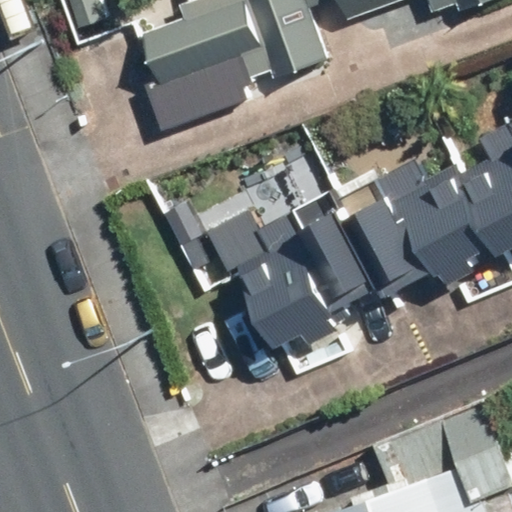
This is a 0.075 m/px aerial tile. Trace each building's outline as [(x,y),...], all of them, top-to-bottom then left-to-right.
[(185,0),(141,16),(157,58),(144,63),(167,124),(254,93),(248,75),(276,65),(279,75),(331,56),(310,0),(185,0)] [(347,0),(353,14),(392,0),(433,0),(435,7),(455,0),(460,0),(463,7),(483,0),(347,0)] [(511,156),(473,178),(510,245),(511,243),(511,156)] [(392,191),(357,210),(393,278),(436,255),(445,272),(502,241),(473,187),(439,205),(415,160),(384,176),(392,191)] [(277,251),(243,269),(284,344),(344,312),(336,298),(383,272),(344,200),(302,223),(295,211),(264,228),(277,251)] [(465,461),(323,511),(496,511),(490,493),(511,485),(511,446),(496,402),(450,419),(465,461)]
